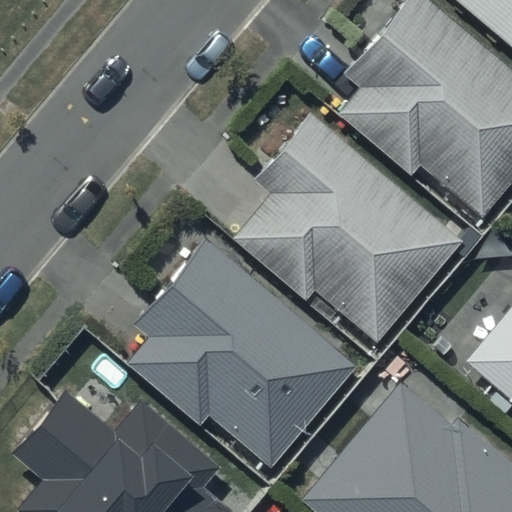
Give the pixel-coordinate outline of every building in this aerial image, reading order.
[(511,170),(511,66),(432,0),(395,0),(338,68),(356,83),(334,108),(408,170),(417,159),(479,211),(511,170)] [(511,0),(459,0),(511,43),(511,0)] [(459,236),(307,106),(250,174),(265,187),(227,231),(302,296),(313,284),(374,336),(459,236)] [(352,358),(200,231),(127,315),(144,329),(122,355),(197,418),(204,409),(265,461),(352,358)] [(511,291),(460,354),(511,399),(511,291)] [(396,377),(297,492),(320,511),(511,511),(511,462),(451,412),(446,418),(396,377)] [(220,467),(139,398),(113,429),(64,388),(10,453),(44,481),(19,511),(232,511),(203,487),(220,467)]
